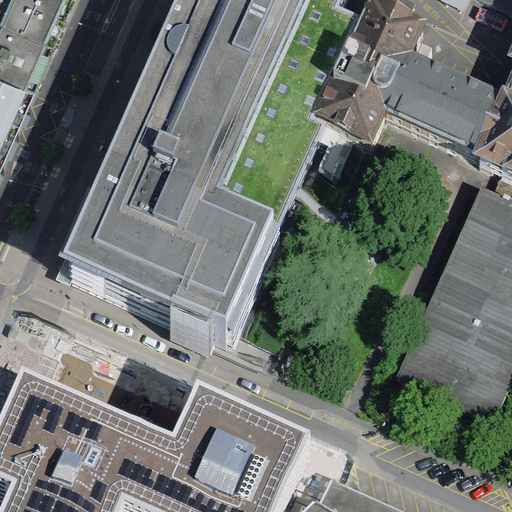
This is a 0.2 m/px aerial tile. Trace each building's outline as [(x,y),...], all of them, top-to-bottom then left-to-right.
[(0,0),(0,4),(56,29),(68,0),(0,0)] [(316,131),(363,27),(345,19),(353,0),(196,0),(144,122),(96,230),(71,288),(232,361),(330,138),(316,131)] [(0,57),(36,73),(56,29),(0,4),(0,57)] [(511,185),(511,100),(506,113),(409,70),(425,35),(370,11),(363,27),(316,131),(330,138),(372,156),(386,124),(483,167),(481,172),(505,182),(511,185)] [(0,153),(36,73),(0,57),(0,153)] [(511,211),(495,204),(485,200),(401,388),(493,429),(511,386),(511,211)] [(196,411),(174,463),(21,398),(0,446),(0,501),(13,507),(10,511),(283,511),(284,511),(307,459),(196,411)] [(316,511),(387,511),(331,487),(316,511)]
